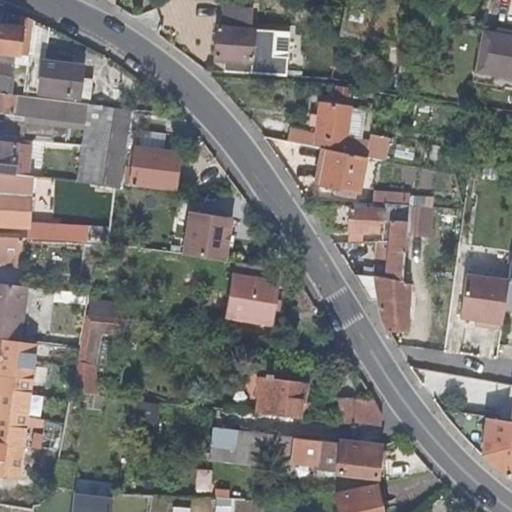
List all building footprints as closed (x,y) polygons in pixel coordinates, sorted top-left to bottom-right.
[(224,9),(223,22),(248,24),(248,11),(224,9)] [(35,21),(22,17),(21,28),(0,26),(0,52),(17,54),(17,65),(29,67),(31,55),(35,21)] [(51,28),(35,21),(31,55),(47,56),(51,28)] [(221,60),(221,70),(265,74),(271,74),(283,75),(284,54),(269,54),(270,31),(248,29),(223,28),(215,27),(213,59),(221,60)] [(511,42),(503,42),(500,57),(483,56),(481,78),(511,81),(511,42)] [(0,62),(0,92),(4,93),(6,75),(15,77),(17,65),(0,62)] [(67,64),(48,62),(43,93),(81,98),(85,66),(67,64)] [(4,93),(0,92),(0,113),(8,115),(7,123),(5,139),(23,141),(26,123),(30,96),(26,96),(4,93)] [(368,155),(387,159),(391,136),(371,132),(369,139),(347,135),(353,108),(320,102),(314,131),(291,127),(288,140),(313,145),(319,146),(368,155)] [(102,185),(114,107),(91,104),(84,148),(78,182),(102,185)] [(125,186),(136,109),(114,107),(102,185),(118,185),(125,186)] [(70,129),(26,123),(23,141),(68,146),(70,129)] [(0,172),(12,174),(15,143),(0,141),(0,172)] [(368,155),(319,146),(312,180),(317,180),(317,182),(335,184),(334,192),(355,196),(356,190),(360,191),(368,155)] [(183,160),(135,154),(131,184),(178,190),(183,160)] [(27,191),(0,188),(0,225),(23,227),(27,191)] [(408,219),(409,208),(382,206),(382,212),(334,208),(332,232),(380,237),(379,247),(388,247),(391,218),(408,219)] [(190,214),(185,256),(228,261),(230,245),(231,234),(232,218),(190,214)] [(386,268),(386,274),(404,277),(405,268),(408,219),(391,218),(388,247),(387,256),(375,256),(374,266),(386,268)] [(25,242),(0,238),(0,261),(4,262),(5,265),(21,268),(25,242)] [(279,266),(234,261),(227,319),(271,324),(279,266)] [(380,319),(385,329),(409,331),(412,278),(404,277),(386,274),(357,270),(369,299),(378,301),(380,319)] [(483,325),(502,328),(504,308),(505,303),(508,279),(466,273),(460,316),(483,320),(483,325)] [(0,281),(0,339),(20,343),(20,338),(26,285),(0,281)] [(0,339),(0,477),(20,480),(39,346),(20,343),(0,339)] [(76,352),(64,350),(62,372),(63,374),(73,375),(75,359),(76,352)] [(257,378),(296,381),(296,376),(277,374),(277,372),(258,370),(257,378)] [(256,400),(255,417),(298,422),(299,403),(302,404),(304,384),(256,379),(254,398),(256,400)] [(341,426),(352,427),(353,398),(344,397),(341,426)] [(379,413),(376,401),(356,398),(353,425),(379,426),(380,414),(379,413)] [(38,447),(57,451),(63,422),(44,419),(38,447)] [(482,457),(510,480),(511,463),(511,422),(487,420),(482,457)] [(289,470),(308,461),(310,438),(212,427),(208,461),(289,470)] [(310,438),(308,461),(311,459),(314,460),(314,473),(373,478),(377,446),(310,438)] [(380,511),(374,484),(333,492),(337,511),(380,511)] [(247,502),(251,502),(251,492),(225,492),(224,501),(247,502)] [(111,511),(113,498),(75,494),(72,511),(111,511)] [(224,501),(218,501),(217,511),(245,511),(247,502),(224,501)]
